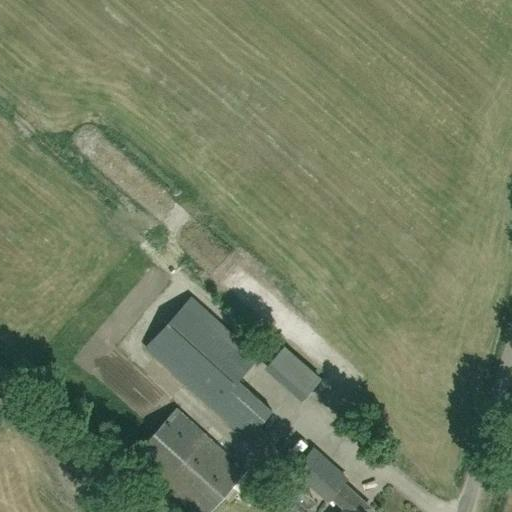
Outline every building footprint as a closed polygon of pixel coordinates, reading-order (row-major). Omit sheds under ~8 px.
[(147,347),(189,385),(248,439),(273,410),(239,379),(260,357),(193,296),(147,347)] [(207,511),(245,470),(179,409),(90,327),(63,356),(151,437),(134,456),(196,511),(207,511)] [(314,334),(304,352),(332,369),(343,351),(314,334)] [(266,369),(284,385),(303,401),(323,379),(286,346),(266,369)] [(330,500),(333,496),(345,483),(349,479),(315,449),(296,470),(330,500)] [(366,502),(345,483),(333,496),(348,509),(344,511),(367,511),(372,507),(366,502)]
